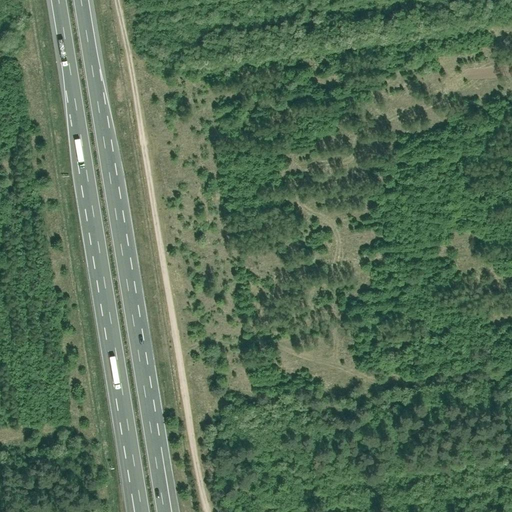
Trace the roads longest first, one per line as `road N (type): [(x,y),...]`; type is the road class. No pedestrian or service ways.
road 1 (track): [(118,0),(207,511)]
road 2 (motorway): [(58,0),(142,511)]
road 3 (motorway): [(164,511),(81,0)]
